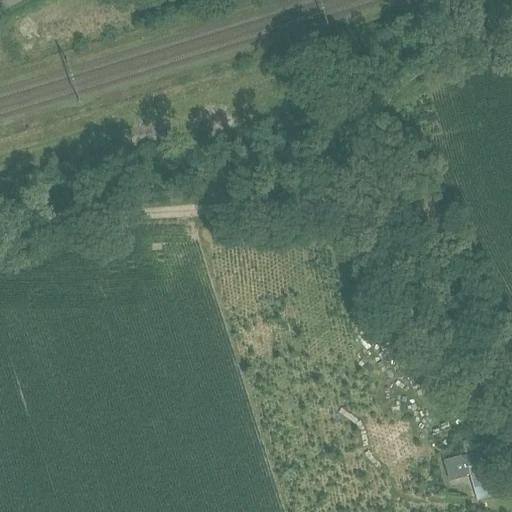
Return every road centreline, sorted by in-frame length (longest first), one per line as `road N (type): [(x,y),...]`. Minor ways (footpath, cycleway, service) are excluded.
road 1 (track): [(343,210),(0,215)]
road 2 (track): [(511,436),(442,361),(371,235),(343,210)]
road 3 (track): [(511,30),(404,76),(378,112),(343,210)]
